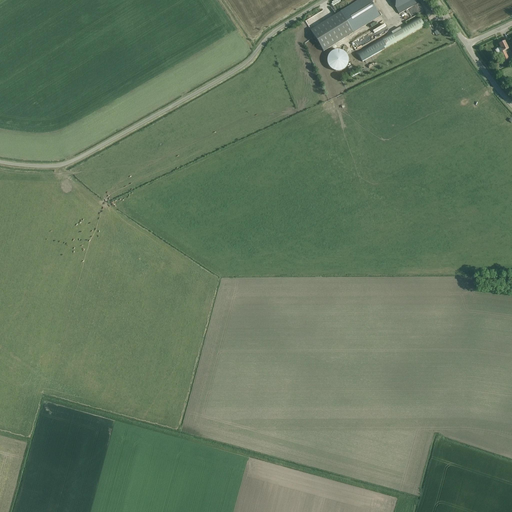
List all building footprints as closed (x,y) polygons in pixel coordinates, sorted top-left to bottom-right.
[(370,0),(369,0),(360,0),(340,12),(311,31),(324,51),(353,33),(380,17),(370,0)] [(391,0),(392,2),(396,9),(399,14),(415,5),(419,3),(417,0),(391,0)] [(392,34),(376,44),(358,54),(362,62),(384,50),(424,27),(419,18),(401,29),(400,28),(391,33),(392,34)] [(374,33),(367,37),(366,35),(360,38),(361,40),(365,38),(368,43),(371,42),(370,41),(376,38),(374,33)] [(354,52),(368,47),(365,40),(352,46),(354,52)] [(505,42),(499,45),(501,48),(500,48),(502,52),(500,53),(504,62),(509,59),(505,51),(508,49),(507,46),(505,42)] [(349,62),(349,60),(348,59),(348,57),(347,56),(346,54),(344,53),(343,52),(341,51),(339,51),(338,51),(336,51),(333,52),(331,53),(330,54),(329,55),(328,57),(328,58),(327,60),(327,62),(327,63),(328,65),(329,67),(330,68),(331,69),(332,71),(334,71),(336,72),(338,72),(340,72),(342,71),(344,71),(345,69),(346,68),(347,67),(348,66),(348,64),(349,62)]
